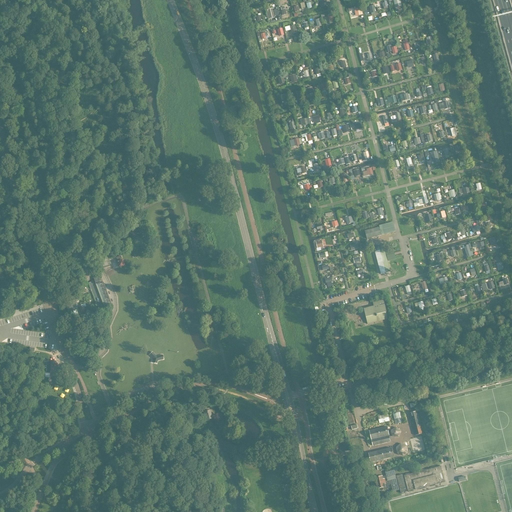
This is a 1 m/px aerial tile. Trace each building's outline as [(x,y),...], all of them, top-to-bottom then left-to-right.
[(381,235),(380,231),(379,227),(365,231),(367,239),(381,235)] [(383,247),(375,249),(381,274),(390,272),(383,247)] [(124,266),(122,261),(121,256),(116,258),(117,262),(119,267),(124,266)] [(96,285),(104,308),(109,306),(101,283),(96,285)] [(377,305),(364,309),(367,322),(377,320),(381,319),(388,317),(383,300),(376,302),(377,305)] [(73,301),(66,303),(69,312),(76,310),(73,301)] [(156,356),(152,352),(149,355),(153,360),(153,362),(156,363),(157,361),(163,359),(162,355),(156,356)] [(53,373),(54,363),(48,362),(48,366),(46,365),(46,370),(47,370),(47,372),(53,373)] [(204,412),(206,420),(212,419),(210,410),(204,412)] [(410,413),(416,435),(422,434),(416,411),(410,413)] [(400,412),(393,414),(395,424),(403,422),(400,412)] [(391,416),(381,418),(382,425),(392,422),(391,416)] [(390,441),(387,426),(369,430),(373,445),(390,441)] [(403,455),(404,452),(407,453),(409,445),(399,442),(397,451),(398,451),(398,454),(403,455)] [(392,448),(369,453),(371,462),(394,457),(392,448)] [(445,482),(440,466),(422,471),(426,487),(445,482)] [(394,479),(393,476),(395,475),(394,472),(392,473),(392,471),(386,472),(388,481),(389,485),(391,484),(392,487),(397,486),(395,479),(394,479)] [(426,487),(422,471),(404,476),(408,492),(426,487)] [(400,494),(406,492),(401,475),(396,477),(400,494)]
